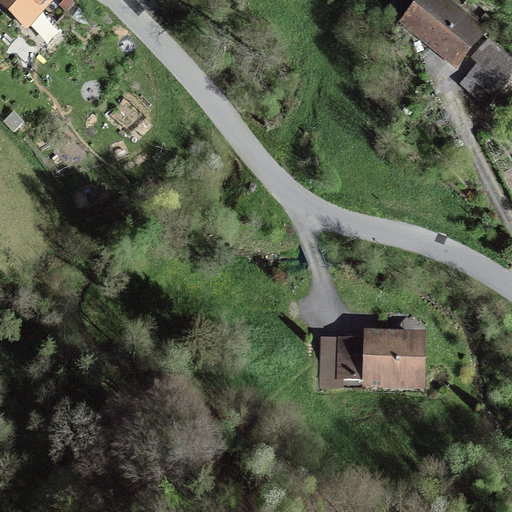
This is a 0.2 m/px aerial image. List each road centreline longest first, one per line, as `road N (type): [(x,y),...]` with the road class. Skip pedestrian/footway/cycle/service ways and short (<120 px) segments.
road 1 (unclassified): [(123,0),(299,201),(462,258),(511,293)]
road 2 (track): [(511,230),(441,76)]
